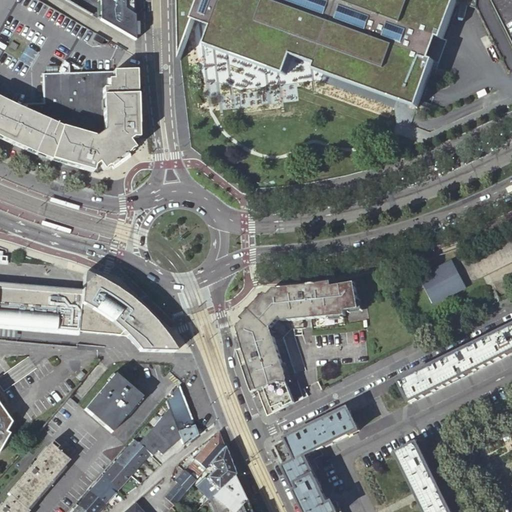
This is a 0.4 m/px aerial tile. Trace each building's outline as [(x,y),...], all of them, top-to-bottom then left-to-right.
[(99,0),(98,1),(100,2),(99,21),(135,42),(134,18),(134,17),(132,0),(99,0)] [(176,0),(177,24),(179,48),(180,53),(181,61),(195,22),(212,28),(206,47),(285,76),(292,57),(316,65),(314,71),(418,108),(434,63),(443,39),(456,2),(457,0),(176,0)] [(106,46),(108,42),(96,35),(91,42),(101,47),(106,46)] [(447,41),(443,39),(434,63),(439,64),(447,41)] [(0,139),(6,143),(15,146),(26,151),(32,154),(38,156),(46,159),(54,162),(62,164),(68,167),(79,170),(90,173),(96,175),(102,171),(103,172),(103,173),(106,171),(110,168),(112,170),(120,165),(128,159),(126,156),(130,153),(134,151),(133,150),(132,149),(138,145),(138,131),(136,72),(112,73),(69,73),(69,64),(65,61),(57,73),(42,74),(43,104),(22,105),(20,110),(0,100),(0,139)] [(511,238),(463,256),(470,277),(511,263),(511,238)] [(452,262),(449,264),(456,276),(458,274),(452,262)] [(456,276),(449,264),(419,280),(432,305),(465,288),(458,274),(456,276)] [(173,354),(174,354),(175,353),(175,352),(174,350),(170,345),(165,338),(160,331),(154,324),(149,318),(144,313),(141,310),(139,308),(135,305),(131,302),(127,299),(125,297),(118,292),(116,291),(115,290),(112,288),(111,287),(106,285),(100,282),(93,279),(92,278),(89,277),(87,276),(86,275),(83,274),(83,280),(82,292),(79,333),(126,337),(134,345),(140,353),(157,353),(173,354)] [(0,325),(79,333),(82,292),(0,284),(0,325)] [(332,289),(331,284),(319,286),(307,287),(296,289),(285,290),(276,290),(273,291),(267,296),(265,295),(242,318),(245,321),(239,327),(244,351),(246,357),(248,365),(252,376),(253,379),(256,386),(257,390),(258,393),(268,417),(295,404),(288,385),(288,380),(272,330),(281,321),(283,323),(346,318),(345,312),(360,310),(354,284),(332,289)] [(0,329),(78,336),(79,333),(0,325),(0,329)] [(511,328),(499,335),(457,356),(416,376),(400,383),(401,385),(411,404),(420,399),(466,377),(511,354),(511,328)] [(249,387),(252,395),(258,393),(257,390),(256,386),(253,379),(252,376),(248,365),(246,357),(244,351),(238,353),(241,364),(246,379),(249,387)] [(80,380),(84,375),(81,372),(76,377),(80,380)] [(111,433),(142,397),(114,374),(113,376),(112,375),(107,381),(108,382),(84,410),(111,433)] [(183,447),(198,436),(192,420),(206,415),(196,392),(182,397),(178,386),(165,402),(168,409),(180,440),(183,447)] [(0,448),(7,437),(6,433),(5,433),(9,425),(9,421),(0,408),(0,448)] [(138,444),(149,455),(153,458),(158,452),(162,456),(180,440),(168,409),(138,444)] [(358,430),(349,409),(304,431),(274,446),(304,511),(340,511),(336,502),(329,505),(307,457),(359,431),(358,430)] [(224,448),(218,433),(194,460),(194,461),(185,471),(196,480),(209,465),(224,448)] [(127,449),(115,463),(130,476),(149,455),(138,444),(134,441),(127,449)] [(26,510),(69,461),(56,450),(59,447),(52,442),(7,494),(9,496),(0,506),(0,511),(28,511),(29,511),(26,510)] [(396,454),(411,485),(432,474),(417,443),(396,454)] [(209,499),(234,477),(235,475),(229,458),(225,447),(224,448),(209,465),(214,471),(207,477),(197,488),(208,500),(209,499)] [(130,476),(115,463),(109,470),(124,484),(130,476)] [(117,491),(124,484),(109,470),(103,477),(117,491)] [(185,471),(185,470),(174,482),(177,484),(164,498),(169,502),(163,507),(168,511),(172,508),(196,480),(185,471)] [(411,485),(423,509),(444,499),(432,474),(411,485)] [(105,505),(117,491),(103,477),(90,492),(105,505)] [(238,485),(234,477),(209,499),(214,511),(225,511),(226,511),(227,510),(229,511),(235,511),(246,501),(238,485)] [(135,504),(142,511),(152,511),(145,504),(157,494),(152,488),(135,504)] [(90,492),(78,506),(84,511),(98,511),(105,505),(90,492)] [(451,511),(444,499),(423,509),(424,511),(451,511)] [(235,511),(250,511),(247,505),(246,501),(235,511)]
